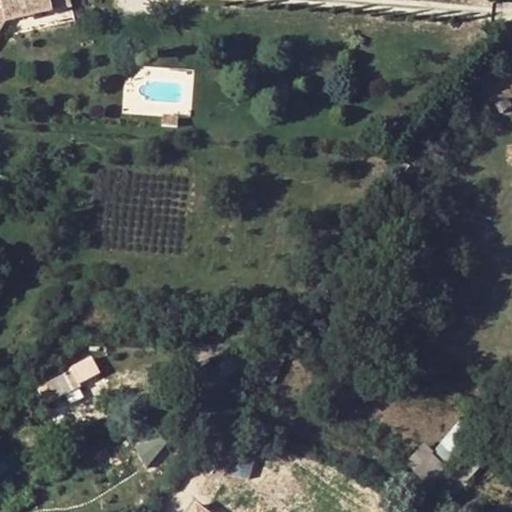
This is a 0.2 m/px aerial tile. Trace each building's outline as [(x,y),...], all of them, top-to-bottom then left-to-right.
[(0,0),(0,32),(5,24),(52,12),(49,0),(0,0)] [(49,0),(52,12),(72,7),(70,0),(49,0)] [(87,351),(69,364),(79,378),(97,365),(87,351)] [(69,364),(43,381),(54,395),(79,378),(69,364)] [(425,478),(441,467),(426,446),(410,456),(425,478)] [(460,461),(440,482),(450,490),(469,470),(460,461)]
